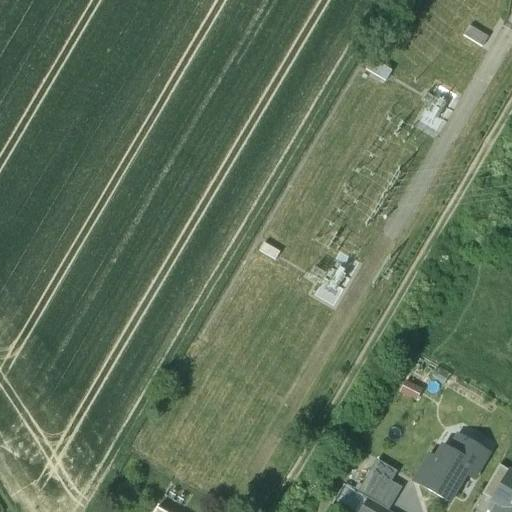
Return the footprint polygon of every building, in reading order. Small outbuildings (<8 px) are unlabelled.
[(487,38),(468,27),(462,37),(481,48),(487,38)] [(371,60),(365,71),(385,82),(391,72),(371,60)] [(279,254),(263,244),(258,252),(274,261),(279,254)] [(458,438),(450,453),(442,448),(419,486),(450,504),(466,477),(473,481),(488,456),(458,438)] [(369,501),(388,511),(401,488),(390,482),(396,472),(377,460),(357,494),(369,501)] [(493,511),(511,511),(511,475),(509,473),(492,503),(497,506),(493,511)] [(189,491),(172,481),(166,491),(183,501),(189,491)] [(387,511),(388,511),(369,501),(362,511),(387,511)]
